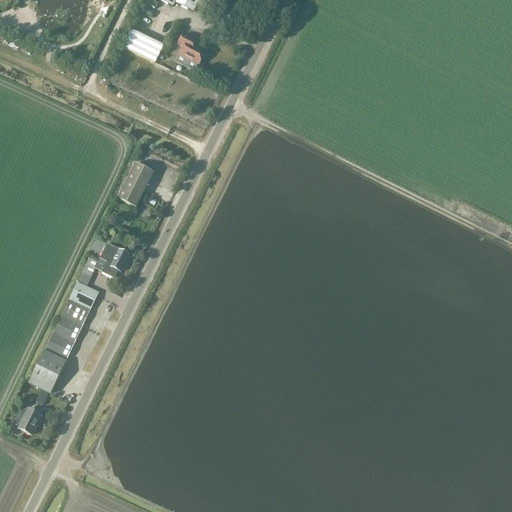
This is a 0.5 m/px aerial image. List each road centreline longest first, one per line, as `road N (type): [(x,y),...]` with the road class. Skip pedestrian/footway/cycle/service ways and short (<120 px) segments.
road 1 (unclassified): [(28,511),(284,0)]
road 2 (unknown): [(511,246),(229,105)]
